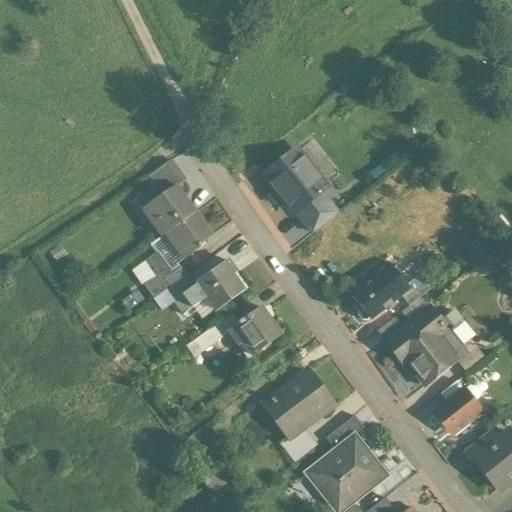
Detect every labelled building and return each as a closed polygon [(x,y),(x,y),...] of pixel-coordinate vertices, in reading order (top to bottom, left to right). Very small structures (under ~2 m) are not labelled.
[(511,41),(511,16),(498,26),(511,42),(511,41)] [(297,153),(263,180),(291,215),(293,213),(318,193),(324,188),(297,153)] [(169,163),(148,177),(162,196),(174,188),(175,189),(184,183),(169,163)] [(162,196),(149,207),(148,212),(154,221),(149,225),(159,239),(165,236),(192,216),(183,203),(184,202),(175,189),(174,188),(162,196)] [(318,193),(293,213),(311,236),(336,216),(318,193)] [(192,216),(165,236),(183,261),(200,249),(198,247),(210,239),(209,237),(208,238),(192,216)] [(502,240),(485,250),(494,264),(506,256),(503,252),(508,249),(502,240)] [(41,258),(49,269),(63,259),(55,248),(41,258)] [(164,293),(183,279),(175,269),(170,272),(158,255),(144,264),(155,279),(143,288),(153,302),(164,293)] [(191,290),(180,298),(190,311),(205,300),(214,313),(240,294),(228,277),(233,274),(226,264),(191,290)] [(395,281),(386,270),(374,280),(383,292),(395,281)] [(404,293),(399,298),(408,308),(419,299),(432,290),(423,278),(404,293)] [(191,290),(183,279),(164,293),(172,304),(180,298),(191,290)] [(373,280),(350,299),(358,309),(356,312),(355,315),(357,320),(360,322),(364,323),(367,321),(369,322),(392,303),(383,292),(374,280),(373,280)] [(383,292),(392,303),(399,298),(404,293),(395,281),(383,292)] [(190,311),(180,298),(172,304),(182,317),(190,311)] [(427,309),(419,299),(408,308),(394,319),(402,329),(427,309)] [(402,329),(383,343),(402,367),(407,364),(426,386),(457,361),(443,345),(450,339),(442,328),(427,309),(402,329)] [(238,326),(227,334),(228,335),(237,349),(241,346),(251,360),(280,338),(259,310),(238,326)] [(230,316),(214,327),(223,339),(228,335),(227,334),(238,326),(230,316)] [(394,319),(376,334),(383,343),(402,329),(394,319)] [(465,346),(447,324),(442,328),(450,339),(443,345),(457,361),(462,357),(465,346)] [(214,327),(193,343),(202,355),(223,339),(214,327)] [(101,339),(110,352),(119,344),(111,333),(101,339)] [(306,375),(268,404),(292,435),(293,437),(302,430),(330,410),(324,402),(325,401),(326,397),(322,392),(319,392),(306,375)] [(455,384),(439,396),(446,405),(462,392),(455,384)] [(446,405),(432,416),(446,433),(454,434),(479,414),(462,392),(446,405)] [(354,418),(325,440),(334,452),(353,437),(363,429),(354,418)] [(293,437),(292,435),(277,446),(293,466),(315,448),(302,430),(293,437)] [(489,432),(461,454),(471,466),(474,464),(473,463),(498,443),(489,432)] [(498,443),(473,463),(474,464),(496,492),(503,487),(502,486),(507,482),(508,483),(511,479),(511,439),(508,435),(498,443)] [(334,452),(312,469),(330,491),(321,498),(332,511),(343,511),(386,479),(353,437),(334,452)] [(210,498),(222,488),(199,456),(189,440),(176,450),(210,498)] [(235,479),(212,446),(199,456),(222,488),(235,479)] [(369,511),(387,511),(391,510),(384,501),(369,511)]
